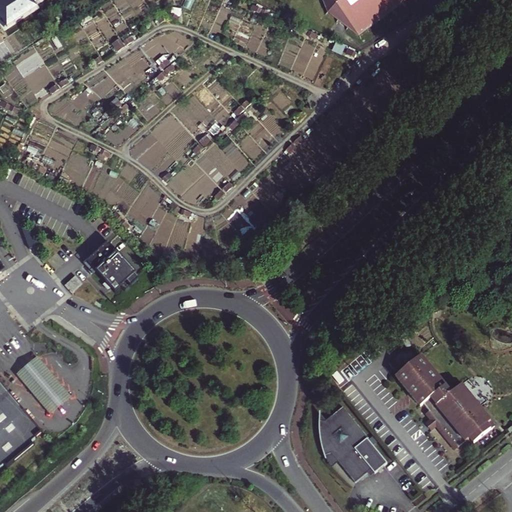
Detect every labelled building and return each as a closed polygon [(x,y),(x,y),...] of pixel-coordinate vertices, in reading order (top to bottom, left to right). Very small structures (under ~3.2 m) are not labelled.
[(0,0),(0,12),(6,24),(51,0),(0,0)] [(363,31),(405,0),(326,0),(329,14),(361,28),(363,31)] [(254,5),(252,9),(260,13),(262,9),(254,5)] [(272,13),(264,10),(262,14),(270,18),(272,13)] [(173,14),(171,18),(179,22),(181,18),(173,14)] [(165,15),(157,20),(160,24),(168,19),(165,15)] [(300,26),(298,31),(306,35),(308,30),(300,26)] [(318,35),(310,31),(308,36),(316,40),(318,35)] [(132,37),(124,42),(127,46),(134,41),(132,37)] [(123,42),(115,48),(117,52),(125,47),(123,42)] [(348,49),(346,53),(355,57),(357,53),(348,49)] [(101,56),(93,61),(96,66),(104,61),(101,56)] [(167,59),(160,65),(163,69),(170,63),(167,59)] [(175,68),(172,65),(164,70),(168,74),(175,68)] [(166,75),(163,71),(156,77),(159,81),(166,75)] [(368,74),(361,81),(365,84),(371,78),(368,74)] [(67,78),(59,83),(62,87),(70,82),(67,78)] [(57,84),(49,90),(52,94),(60,88),(57,84)] [(250,98),(243,104),(246,108),(253,102),(250,98)] [(10,105),(2,101),(0,104),(0,105),(8,109),(10,105)] [(120,101),(113,107),(116,111),(124,105),(120,101)] [(126,105),(119,110),(122,114),(130,108),(126,105)] [(20,110),(12,106),(10,110),(18,114),(20,110)] [(241,106),(234,112),(237,116),(244,110),(241,106)] [(112,108),(105,114),(108,118),(115,112),(112,108)] [(303,111),(296,117),(300,121),(306,115),(303,111)] [(243,113),(237,119),(240,123),(247,117),(243,113)] [(236,120),(229,126),(232,130),(239,124),(236,120)] [(368,131),(361,137),(365,140),(372,134),(368,131)] [(302,136),(295,142),(299,146),(305,139),(302,136)] [(208,137),(201,143),(205,147),(211,141),(208,137)] [(360,138),(353,144),(357,148),(364,142),(360,138)] [(100,148),(92,144),(90,149),(98,152),(100,148)] [(200,144),(193,150),(197,154),(204,148),(200,144)] [(293,144),(287,150),(290,154),(297,147),(293,144)] [(103,149),(100,154),(109,157),(111,153),(103,149)] [(75,156),(65,172),(83,183),(88,175),(82,171),(87,163),(75,156)] [(287,194),(312,193),(310,157),(301,157),(301,160),(286,161),(287,194)] [(29,160),(27,164),(35,168),(37,164),(29,160)] [(47,169),(39,165),(37,169),(45,173),(47,169)] [(169,172),(163,179),(166,182),(173,176),(169,172)] [(230,182),(224,188),(227,192),(234,186),(230,182)] [(222,190),(215,197),(218,200),(225,194),(222,190)] [(294,202),(287,208),(291,212),(298,205),(294,202)] [(181,209),(174,203),(171,206),(178,213),(181,209)] [(191,213),(183,209),(181,214),(190,218),(191,213)] [(287,209),(280,215),(283,219),(290,213),(287,209)] [(117,212),(113,215),(119,222),(123,218),(117,212)] [(124,219),(120,223),(126,230),(130,226),(124,219)] [(256,238),(249,244),(252,248),(259,241),(256,238)] [(87,262),(117,292),(122,287),(126,292),(141,277),(137,272),(138,271),(107,241),(87,262)] [(249,244),(242,251),(245,254),(252,248),(249,244)] [(68,286),(74,292),(84,283),(78,276),(68,286)] [(17,372),(52,415),(74,397),(59,379),(61,377),(42,352),(17,372)] [(427,410),(456,447),(467,437),(471,442),(492,425),(459,384),(454,388),(448,381),(444,385),(420,355),(394,375),(418,405),(422,402),(428,410),(427,410)] [(0,469),(5,465),(8,468),(35,446),(32,443),(43,433),(0,381),(0,469)] [(350,431),(357,425),(343,408),(325,422),(318,422),(319,437),(320,445),(323,456),(330,454),(337,462),(355,484),(367,474),(371,470),(374,474),(385,465),(350,431)] [(456,447),(427,410),(424,413),(428,419),(424,422),(430,430),(435,427),(453,449),(456,447)] [(368,439),(357,425),(350,431),(385,465),(386,464),(367,440),(368,439)] [(330,454),(323,456),(324,458),(331,467),(337,462),(330,454)]
